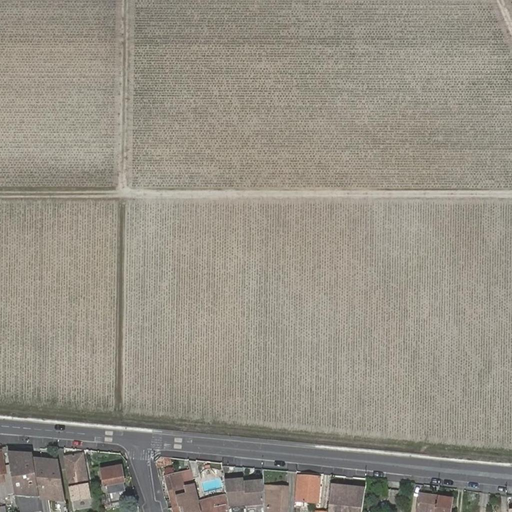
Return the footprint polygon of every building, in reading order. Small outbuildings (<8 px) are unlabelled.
[(7,454),(15,496),(40,498),(38,489),(33,459),(33,456),(7,454)] [(65,458),(71,488),(78,487),(77,480),(87,477),(83,455),(65,458)] [(66,502),(58,462),(33,459),(38,489),(40,498),(40,500),(66,502)] [(124,483),(121,467),(101,471),(104,487),(107,486),(109,494),(124,491),(122,483),(124,483)] [(190,473),(166,480),(169,493),(174,492),(176,499),(187,497),(185,490),(194,488),(190,473)] [(299,477),(297,503),(318,504),(320,478),(299,477)] [(263,506),(261,484),(224,487),(227,510),(263,506)] [(362,511),(365,491),(331,486),(329,511),(362,511)] [(198,504),(194,488),(185,490),(187,497),(176,499),(178,508),(182,507),(198,504)] [(174,492),(169,493),(173,509),(178,508),(176,499),(174,492)] [(271,493),(264,493),(264,511),(285,511),(286,492),(278,492),(277,493),(271,493)] [(224,495),(200,502),(202,511),(227,511),(227,510),(224,495)] [(437,511),(440,498),(420,495),(417,511),(437,511)] [(451,511),(453,500),(440,498),(437,511),(451,511)]
